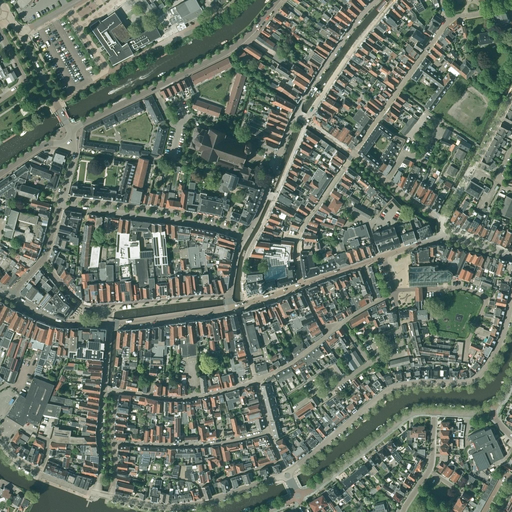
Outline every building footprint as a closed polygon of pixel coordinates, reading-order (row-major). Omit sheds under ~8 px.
[(17,0),(22,8),(30,0),(17,0)] [(204,14),(196,0),(182,0),(183,2),(176,6),(185,24),(204,14)] [(346,0),(348,2),(351,5),(359,12),(363,8),(354,0),(349,0),(346,0)] [(410,16),(411,17),(413,16),(412,15),(413,14),(409,10),(398,0),(397,0),(394,4),(402,12),(403,13),(405,10),(411,16),(410,16)] [(413,7),(405,0),(398,0),(409,10),(413,7)] [(411,0),(413,4),(414,5),(415,6),(419,13),(419,11),(424,9),(425,10),(422,4),(420,5),(418,2),(420,1),(419,0),(411,0)] [(398,16),(400,18),(402,18),(404,16),(403,14),(404,14),(403,13),(402,12),(394,4),(390,9),(398,16)] [(355,17),(359,12),(351,5),(347,11),(353,16),(355,17)] [(179,32),(187,28),(175,6),(167,11),(170,16),(173,15),(174,17),(169,20),(172,25),(177,22),(178,25),(176,27),(179,32)] [(293,17),(295,15),(291,12),(283,6),(276,15),(283,19),(285,16),(287,18),(290,14),(293,17)] [(334,8),(338,12),(349,20),(351,22),(355,17),(353,16),(347,11),(342,7),(340,10),(339,10),(339,9),(335,6),(334,8)] [(338,12),(334,8),(333,11),(337,14),(334,17),(348,26),(351,22),(349,20),(338,12)] [(383,18),(393,26),(396,29),(400,24),(399,24),(402,21),(400,18),(398,16),(390,9),(383,18)] [(510,23),(511,21),(511,17),(509,18),(506,10),(494,14),(499,26),(510,22),(510,23)] [(90,26),(110,54),(110,55),(111,55),(112,54),(112,55),(109,57),(113,65),(134,54),(132,52),(133,51),(134,51),(138,49),(139,48),(141,47),(141,48),(146,45),(146,44),(148,44),(152,42),(153,41),(155,40),(160,38),(160,37),(161,36),(155,26),(155,27),(130,40),(128,37),(129,37),(120,24),(122,22),(115,12),(114,12),(115,13),(101,22),(99,20),(90,26)] [(307,24),(310,20),(305,16),(302,13),(299,18),(300,19),(302,20),(307,24)] [(288,22),(283,19),(276,15),(272,19),(280,24),(283,21),(286,23),(285,25),(289,27),(291,24),(288,22)] [(342,29),(344,31),(348,26),(334,17),(333,16),(330,20),(342,29)] [(383,18),(380,22),(376,26),(383,33),(383,34),(388,38),(390,35),(385,30),(387,28),(390,30),(392,27),(393,28),(393,29),(397,33),(399,31),(396,29),(393,26),(383,18)] [(342,29),(330,20),(328,22),(325,26),(318,21),(316,24),(318,25),(323,28),(324,29),(339,38),(344,31),(342,29)] [(450,33),(455,36),(456,37),(457,36),(454,32),(461,26),(456,20),(448,27),(452,31),(450,33)] [(278,27),(270,21),(266,26),(280,35),(281,34),(276,30),(278,27)] [(433,33),(427,29),(425,28),(425,27),(422,24),(420,22),(418,24),(421,26),(424,29),(421,33),(430,38),(433,33)] [(427,29),(433,33),(438,26),(432,22),(427,29)] [(339,38),(324,29),(323,28),(318,25),(317,26),(321,29),(319,32),(336,43),(339,38)] [(261,32),(269,37),(271,34),(274,36),(274,37),(278,40),(280,37),(265,27),(261,32)] [(447,27),(441,36),(448,42),(449,43),(451,40),(455,43),(456,41),(455,36),(450,33),(452,31),(447,27)] [(388,38),(383,34),(375,28),(371,33),(382,41),(384,38),(386,40),(388,38)] [(417,39),(418,40),(425,45),(430,38),(421,33),(416,29),(412,36),(413,37),(417,39)] [(479,44),(492,42),(491,34),(489,35),(488,32),(479,34),(479,38),(478,38),(479,44)] [(281,48),(276,45),(267,39),(260,33),(256,38),(258,40),(276,52),(276,53),(273,58),(278,62),(281,64),(283,61),(283,62),(285,59),(281,56),(277,54),(281,48)] [(382,49),(384,51),(387,47),(385,46),(385,45),(383,44),(381,47),(376,43),(378,40),(376,39),(370,34),(366,38),(382,49)] [(451,49),(446,44),(448,42),(441,36),(438,39),(449,49),(449,50),(451,49)] [(503,44),(498,37),(493,41),(499,48),(503,44)] [(323,45),(331,50),(335,44),(327,39),(324,42),(323,41),(323,40),(318,38),(316,40),(319,42),(323,45)] [(366,38),(363,42),(372,50),(377,53),(379,49),(380,50),(380,51),(383,53),(384,51),(382,49),(366,38)] [(449,49),(438,39),(435,44),(443,50),(445,48),(449,51),(450,50),(449,50),(449,49)] [(413,48),(420,53),(425,45),(418,40),(413,48)] [(331,50),(323,45),(319,42),(316,47),(328,55),(331,50)] [(370,52),(372,50),(363,42),(359,48),(374,59),(376,57),(370,52)] [(407,46),(404,50),(406,53),(415,59),(420,53),(413,48),(406,43),(405,45),(407,46)] [(431,49),(439,56),(443,59),(450,65),(452,62),(448,59),(447,59),(444,57),(445,56),(442,54),(444,51),(443,50),(435,44),(431,49)] [(262,53),(249,45),(243,49),(258,59),(262,53)] [(286,48),(283,46),(281,48),(277,54),(281,56),(284,51),(286,48)] [(325,59),(328,55),(316,47),(314,51),(316,52),(325,59)] [(389,58),(388,59),(389,59),(390,60),(392,58),(395,54),(395,53),(387,47),(384,51),(391,56),(389,58)] [(321,64),(325,59),(316,52),(314,51),(310,48),(306,54),(307,54),(321,64)] [(354,53),(367,63),(370,58),(358,49),(354,53)] [(408,70),(415,59),(406,53),(404,50),(402,49),(401,51),(405,54),(404,55),(403,54),(401,54),(399,57),(399,58),(402,60),(401,62),(400,64),(406,68),(408,70)] [(439,56),(431,49),(427,54),(435,60),(438,57),(439,56)] [(367,63),(354,53),(353,55),(351,59),(359,64),(360,62),(366,66),(366,65),(367,63)] [(303,60),(307,63),(318,70),(321,64),(307,54),(303,60)] [(421,73),(427,65),(430,61),(425,57),(411,77),(416,81),(421,73)] [(228,58),(222,61),(226,69),(232,66),(228,58)] [(294,60),(299,63),(315,73),(318,70),(307,63),(303,60),(301,59),(300,61),(295,58),(294,60)] [(475,69),(466,59),(460,66),(454,61),(450,65),(467,79),(475,69)] [(350,60),(346,65),(355,72),(356,71),(357,72),(358,69),(363,73),(366,74),(367,72),(350,60)] [(405,74),(408,70),(406,68),(400,64),(395,60),(393,62),(397,64),(395,67),(405,74)] [(226,69),(222,61),(216,64),(220,72),(226,69)] [(266,66),(260,62),(257,66),(263,70),(266,66)] [(299,63),(298,65),(304,68),(305,68),(303,71),(313,77),(315,73),(299,63)] [(220,72),(216,64),(209,67),(213,75),(220,72)] [(291,72),(279,64),(276,68),(274,67),(274,66),(272,65),(270,67),(287,77),(305,89),(309,84),(295,75),(294,76),(294,77),(295,77),(293,80),(287,77),(291,72)] [(313,77),(303,71),(294,64),(290,70),(309,82),(313,77)] [(377,68),(378,69),(381,71),(387,75),(388,74),(389,75),(388,76),(390,77),(393,74),(382,66),(379,64),(377,68)] [(391,72),(394,74),(401,79),(405,74),(395,67),(391,64),(390,65),(391,66),(390,66),(394,69),(391,72)] [(5,75),(0,65),(0,79),(4,77),(5,79),(9,77),(11,81),(17,78),(13,71),(7,74),(5,75)] [(355,72),(346,65),(343,70),(357,80),(361,83),(363,81),(357,77),(357,78),(353,75),(355,72)] [(434,70),(427,65),(421,73),(439,86),(424,107),(430,111),(455,78),(448,73),(442,81),(434,75),(437,72),(434,70)] [(369,71),(373,74),(377,77),(380,72),(381,71),(378,69),(378,70),(372,66),(369,71)] [(213,75),(209,67),(203,70),(207,79),(213,75)] [(207,79),(203,70),(197,73),(201,82),(207,79)] [(343,70),(339,75),(348,81),(356,87),(358,85),(357,84),(355,82),(357,80),(343,70)] [(201,82),(197,73),(191,77),(195,85),(201,82)] [(235,79),(244,82),(246,75),(237,73),(235,79)] [(394,74),(391,78),(398,83),(401,79),(394,74)] [(339,75),(336,80),(345,86),(351,91),(352,89),(347,86),(346,85),(348,81),(339,75)] [(391,78),(387,76),(383,81),(394,89),(398,83),(391,78)] [(182,81),(185,88),(188,87),(190,89),(192,88),(187,78),(182,81)] [(233,86),(242,89),(244,82),(235,79),(233,86)] [(345,86),(336,80),(333,85),(343,91),(348,95),(349,93),(343,89),(345,86)] [(182,81),(176,83),(181,94),(183,93),(182,90),(185,88),(182,81)] [(287,83),(286,85),(301,95),(305,89),(295,83),(293,81),(290,85),(287,83)] [(387,95),(389,97),(393,91),(386,86),(379,81),(377,83),(385,88),(382,91),(387,95)] [(285,84),(281,82),(280,82),(278,86),(272,83),(270,86),(276,89),(281,92),(282,91),(298,101),(301,95),(286,85),(285,84)] [(176,83),(171,86),(175,93),(178,92),(179,95),(181,94),(176,83)] [(333,85),(330,89),(339,95),(344,99),(345,97),(341,94),(343,91),(333,85)] [(171,86),(166,89),(171,99),(173,98),(172,95),(175,93),(171,86)] [(231,93),(240,95),(242,89),(233,86),(231,93)] [(171,99),(166,89),(161,91),(164,99),(168,97),(169,100),(171,99)] [(330,89),(326,95),(341,105),(343,103),(337,99),(339,95),(330,89)] [(373,100),(382,107),(389,97),(387,95),(382,91),(381,91),(377,95),(376,96),(376,95),(375,96),(372,99),(373,100)] [(229,99),(238,102),(240,95),(231,93),(229,99)] [(400,93),(397,98),(408,106),(409,104),(405,101),(407,97),(400,93)] [(279,105),(278,105),(282,107),(293,112),(295,106),(275,94),(273,97),(272,96),(271,99),(266,96),(265,98),(265,99),(266,99),(269,100),(279,105)] [(146,106),(155,102),(152,95),(143,100),(146,106)] [(341,105),(326,95),(322,101),(338,112),(341,108),(345,110),(346,109),(349,110),(352,105),(345,100),(343,103),(341,105)] [(364,97),(363,98),(367,102),(379,112),(382,107),(373,100),(372,99),(371,97),(368,100),(367,100),(368,99),(364,97)] [(408,106),(397,98),(393,102),(400,107),(402,104),(406,108),(408,106)] [(192,107),(199,110),(201,101),(195,99),(192,107)] [(227,106),(236,109),(238,102),(229,99),(227,106)] [(139,101),(133,104),(137,113),(143,110),(139,101)] [(205,112),(208,104),(201,101),(199,110),(205,112)] [(146,106),(149,112),(158,108),(155,102),(146,106)] [(360,102),(359,103),(361,105),(364,107),(367,109),(376,116),(379,112),(367,102),(365,105),(363,103),(360,102)] [(393,102),(389,108),(399,115),(403,110),(400,107),(393,102)] [(332,117),(338,122),(339,121),(340,122),(342,120),(335,116),(333,115),(335,112),(321,103),(317,108),(329,116),(332,117)] [(133,104),(127,107),(131,116),(137,113),(133,104)] [(215,106),(208,104),(205,112),(212,114),(215,106)] [(30,110),(27,105),(19,110),(24,116),(30,110)] [(215,106),(212,114),(218,117),(221,108),(215,106)] [(234,115),(236,109),(227,106),(225,113),(234,115)] [(131,116),(127,107),(120,110),(125,119),(131,116)] [(279,113),(290,118),(293,112),(282,107),(279,113)] [(158,108),(149,112),(152,119),(161,114),(158,108)] [(314,114),(315,115),(325,122),(329,116),(317,108),(314,114)] [(359,110),(360,111),(373,120),(376,116),(367,109),(365,112),(362,110),(362,109),(361,109),(360,108),(359,110)] [(392,114),(396,118),(399,115),(389,108),(386,113),(388,114),(390,116),(392,114)] [(271,109),(269,113),(277,117),(277,116),(288,120),(290,118),(279,113),(271,109)] [(120,110),(114,113),(118,122),(125,119),(120,110)] [(359,110),(352,119),(357,122),(360,124),(366,129),(373,120),(360,111),(359,110)] [(118,122),(114,113),(108,116),(112,125),(118,122)] [(264,114),(264,116),(267,118),(267,117),(286,125),(288,120),(277,116),(277,117),(269,113),(268,116),(264,114)] [(392,114),(390,116),(388,114),(386,113),(382,117),(392,124),(396,118),(392,114)] [(164,121),(161,114),(152,119),(155,125),(160,122),(163,121),(164,121)] [(511,117),(506,114),(503,119),(511,123),(511,121),(511,117)] [(322,128),(327,132),(331,126),(325,122),(315,115),(313,118),(314,121),(322,127),(322,128)] [(112,125),(108,116),(102,120),(104,124),(106,128),(112,125)] [(329,116),(325,122),(331,126),(333,123),(336,125),(336,124),(338,122),(332,117),(329,116)] [(266,124),(284,131),(286,125),(268,118),(267,122),(266,124)] [(104,124),(102,120),(91,124),(94,129),(104,124)] [(360,124),(357,122),(356,124),(358,125),(357,126),(358,127),(357,130),(363,134),(366,129),(360,124)] [(335,129),(332,135),(336,138),(344,128),(341,126),(340,127),(337,125),(336,124),(336,125),(333,123),(331,126),(335,129)] [(378,161),(368,153),(366,152),(368,149),(380,132),(390,140),(394,135),(378,123),(362,145),(358,152),(377,169),(382,172),(387,165),(384,163),(382,162),(383,160),(380,158),(378,161)] [(502,123),(499,128),(510,134),(511,132),(508,130),(509,127),(502,123)] [(94,129),(91,124),(83,128),(83,132),(87,133),(88,132),(94,129)] [(244,131),(256,136),(279,145),(281,138),(263,131),(251,126),(247,124),(244,131)] [(282,137),(284,131),(266,124),(265,127),(264,130),(282,137)] [(159,126),(157,133),(167,135),(168,128),(159,126)] [(331,126),(327,132),(332,135),(335,129),(331,126)] [(250,142),(249,142),(246,143),(246,144),(243,143),(243,141),(238,140),(237,141),(232,139),(233,138),(227,136),(227,137),(225,136),(226,133),(210,128),(209,131),(205,130),(202,129),(202,128),(196,127),(194,132),(195,133),(191,142),(189,147),(195,149),(198,150),(202,151),(201,155),(217,160),(215,164),(225,168),(233,170),(234,170),(239,172),(238,175),(250,179),(252,175),(253,175),(255,170),(253,170),(254,168),(248,166),(248,168),(242,166),(249,148),(251,147),(252,144),(250,142)] [(349,133),(350,131),(344,127),(344,128),(336,138),(343,142),(349,133)] [(510,134),(499,128),(496,133),(504,137),(505,134),(509,136),(510,134)] [(307,130),(304,136),(316,144),(320,138),(307,130)] [(354,134),(356,135),(360,138),(363,134),(357,130),(354,134)] [(167,135),(157,133),(155,139),(165,142),(167,135)] [(348,146),(352,140),(354,137),(349,133),(343,142),(348,146)] [(504,137),(496,133),(494,138),(504,144),(506,142),(502,140),(504,137)] [(352,140),(348,146),(352,148),(353,148),(360,138),(356,135),(353,140),(352,140)] [(405,140),(404,139),(395,135),(393,142),(396,145),(401,148),(403,144),(405,141),(405,140)] [(458,145),(460,146),(467,151),(470,145),(465,142),(466,141),(463,139),(464,139),(458,135),(456,138),(459,140),(460,139),(461,140),(458,145)] [(279,145),(256,136),(255,139),(259,141),(259,146),(260,146),(265,148),(266,147),(276,151),(279,145)] [(304,136),(300,144),(311,150),(313,146),(319,149),(321,147),(320,147),(316,144),(304,136)] [(452,142),(441,138),(440,142),(450,146),(452,142)] [(504,144),(494,138),(491,143),(498,147),(500,144),(503,146),(504,144)] [(165,142),(155,139),(153,146),(163,149),(165,142)] [(324,141),(320,147),(321,147),(325,150),(326,148),(329,145),(324,141)] [(396,145),(393,142),(391,141),(388,146),(396,152),(397,151),(394,148),(396,145)] [(498,147),(491,143),(488,148),(499,154),(500,152),(497,150),(498,147)] [(126,154),(128,145),(121,144),(119,153),(126,154)] [(300,144),(298,149),(300,150),(309,155),(316,159),(318,161),(321,156),(318,154),(317,153),(311,150),(300,144)] [(133,155),(134,146),(128,145),(126,154),(133,155)] [(141,147),(134,146),(133,155),(140,156),(141,147)] [(163,149),(153,146),(152,153),(161,155),(162,153),(163,149)] [(499,154),(488,148),(485,153),(493,157),(495,154),(498,156),(499,154)] [(300,150),(298,149),(296,154),(304,159),(305,157),(310,159),(310,160),(314,163),(316,159),(309,155),(300,150)] [(49,156),(48,159),(63,165),(67,154),(55,150),(53,157),(49,156)] [(462,160),(466,153),(459,150),(457,153),(458,154),(456,157),(462,160)] [(337,151),(332,158),(342,164),(346,158),(337,151)] [(493,157),(485,153),(483,158),(494,164),(495,162),(492,160),(493,157)] [(295,155),(294,159),(304,164),(305,163),(308,165),(310,163),(295,155)] [(30,160),(40,165),(42,160),(35,157),(30,160)] [(329,161),(332,162),(339,168),(342,164),(332,158),(332,157),(329,161)] [(149,160),(139,158),(129,202),(147,205),(150,193),(151,189),(145,187),(144,189),(142,189),(148,164),(149,160)] [(494,164),(483,158),(480,163),(483,165),(481,168),(485,170),(486,169),(488,170),(488,169),(491,171),(492,168),(494,169),(496,165),(494,164)] [(45,167),(44,168),(61,174),(63,165),(48,159),(47,159),(46,162),(45,167)] [(294,159),(291,165),(299,169),(301,166),(304,168),(309,171),(310,168),(306,166),(304,164),(294,159)] [(388,163),(387,165),(382,172),(386,176),(391,169),(394,162),(391,160),(389,162),(391,163),(390,165),(388,163)] [(21,202),(22,201),(22,200),(20,199),(21,195),(19,194),(18,198),(15,197),(16,192),(15,192),(16,190),(17,186),(20,186),(22,185),(23,182),(25,182),(28,172),(49,179),(46,187),(50,188),(51,187),(56,189),(61,174),(44,168),(31,163),(31,164),(29,161),(25,164),(14,172),(10,175),(0,181),(0,196),(0,197),(1,194),(3,193),(6,198),(5,200),(11,201),(12,199),(21,202)] [(324,162),(323,163),(328,166),(328,167),(334,171),(336,173),(339,168),(332,162),(329,166),(327,165),(327,164),(324,162)] [(135,166),(126,163),(125,169),(133,172),(135,166)] [(326,169),(324,172),(325,172),(332,177),(333,177),(336,173),(334,171),(328,167),(328,166),(323,163),(321,166),(326,169)] [(436,175),(433,179),(435,179),(436,180),(438,176),(439,176),(444,166),(440,163),(435,174),(436,175)] [(299,169),(291,165),(289,171),(302,179),(304,181),(306,182),(308,183),(312,177),(299,169)] [(408,193),(420,168),(413,165),(407,178),(402,188),(408,193)] [(427,169),(424,168),(421,166),(420,168),(408,193),(414,196),(422,182),(426,173),(427,169)] [(453,176),(457,169),(451,166),(449,169),(450,170),(448,174),(453,176)] [(353,178),(367,188),(370,184),(358,175),(348,167),(345,172),(353,178)] [(314,195),(318,198),(332,177),(325,172),(324,172),(318,168),(311,179),(313,180),(310,184),(313,186),(313,187),(310,192),(309,192),(311,193),(314,195)] [(427,169),(426,173),(422,182),(414,196),(420,200),(425,191),(428,185),(431,187),(435,179),(433,179),(431,177),(427,184),(424,183),(428,174),(430,169),(427,168),(427,169)] [(133,172),(125,169),(123,176),(131,178),(133,172)] [(397,185),(401,176),(404,170),(403,169),(401,172),(398,170),(391,180),(397,185)] [(218,189),(227,192),(228,192),(229,188),(232,189),(233,190),(233,189),(235,188),(236,188),(235,187),(236,184),(247,188),(243,200),(246,201),(242,212),(241,212),(240,214),(241,214),(239,221),(247,224),(249,223),(255,213),(259,201),(265,185),(249,180),(249,179),(226,172),(223,174),(218,189)] [(288,172),(286,177),(295,183),(297,180),(297,181),(300,183),(302,180),(299,178),(288,172)] [(345,172),(341,177),(352,184),(354,185),(354,186),(356,187),(357,186),(355,184),(355,183),(352,181),(351,182),(351,181),(353,178),(345,172)] [(131,178),(123,176),(121,182),(130,184),(131,178)] [(397,185),(402,188),(407,178),(401,176),(397,185)] [(286,177),(284,183),(286,184),(298,192),(299,190),(295,188),(298,184),(295,183),(286,177)] [(352,184),(341,177),(338,182),(349,189),(350,189),(351,190),(352,189),(351,188),(350,187),(352,184)] [(490,189),(484,185),(483,188),(470,180),(464,191),(478,199),(482,192),(487,194),(490,189)] [(179,184),(178,190),(182,190),(182,194),(181,199),(180,206),(180,209),(186,209),(186,207),(188,191),(184,190),(185,181),(184,181),(183,181),(182,184),(179,184)] [(448,191),(452,184),(446,181),(443,188),(448,191)] [(194,191),(195,183),(189,182),(188,191),(186,207),(186,209),(197,211),(198,203),(200,194),(196,193),(194,191)] [(313,187),(306,182),(302,186),(309,191),(310,192),(313,187)] [(293,193),(299,196),(300,197),(303,193),(299,190),(298,192),(286,184),(284,183),(283,186),(293,193)] [(355,203),(357,204),(358,202),(350,196),(352,193),(352,192),(350,191),(337,183),(334,189),(347,197),(346,197),(355,203)] [(115,200),(116,194),(116,191),(111,191),(111,192),(109,191),(109,192),(109,193),(97,191),(98,184),(92,184),(91,191),(79,189),(79,188),(78,187),(77,187),(77,186),(72,185),(71,195),(104,199),(115,200)] [(370,184),(367,188),(362,194),(364,195),(366,192),(369,194),(374,187),(370,184)] [(19,194),(21,195),(37,199),(39,190),(22,185),(20,186),(17,186),(16,190),(18,191),(19,194)] [(160,206),(166,207),(168,196),(169,185),(167,185),(166,188),(163,187),(160,206)] [(425,191),(420,200),(425,204),(430,195),(432,192),(433,190),(430,189),(431,187),(428,185),(425,191)] [(290,198),(296,201),(297,200),(296,200),(299,196),(293,193),(283,186),(280,191),(290,198)] [(373,201),(375,199),(378,196),(377,196),(380,192),(374,187),(369,194),(372,197),(374,199),(373,201)] [(121,201),(124,190),(119,189),(118,194),(116,194),(115,200),(121,201)] [(334,197),(342,203),(344,201),(339,198),(341,195),(333,189),(330,194),(334,197)] [(127,190),(124,190),(121,201),(129,202),(131,191),(127,190)] [(296,201),(290,198),(280,191),(277,198),(289,206),(291,203),(294,204),(292,207),(296,210),(298,208),(298,207),(294,205),(296,201)] [(385,197),(380,192),(377,196),(378,196),(375,199),(373,201),(372,203),(375,205),(377,202),(376,202),(377,201),(377,200),(380,202),(385,197)] [(437,197),(438,196),(438,195),(435,194),(432,192),(430,195),(425,204),(431,208),(437,197)] [(150,193),(147,205),(152,205),(154,197),(155,197),(156,194),(150,193)] [(168,196),(166,207),(172,208),(175,194),(172,193),(172,196),(168,196)] [(230,201),(223,200),(205,196),(206,195),(205,195),(204,193),(202,193),(201,194),(200,194),(199,202),(201,203),(201,204),(198,203),(197,211),(209,213),(223,216),(224,209),(228,210),(230,201)] [(314,195),(311,193),(308,197),(309,198),(311,199),(316,203),(319,199),(318,198),(314,195)] [(161,195),(156,194),(155,197),(154,197),(152,205),(159,206),(161,195)] [(437,197),(431,208),(437,212),(444,199),(438,196),(437,197)] [(511,215),(511,198),(506,196),(499,213),(511,218),(511,215)] [(339,208),(342,203),(334,197),(331,202),(339,208)] [(389,200),(385,197),(380,202),(383,205),(384,204),(385,205),(389,200)] [(313,207),(316,203),(311,199),(309,198),(304,204),(305,204),(305,205),(306,205),(308,203),(311,205),(313,207)] [(400,205),(394,198),(391,200),(398,207),(403,210),(404,208),(400,205)] [(33,207),(36,207),(38,207),(40,207),(50,210),(51,204),(32,199),(30,204),(26,203),(25,205),(33,207)] [(294,205),(298,207),(298,208),(296,210),(306,216),(309,211),(301,205),(301,204),(302,202),(301,201),(300,201),(297,200),(296,201),(294,205)] [(450,221),(455,224),(456,222),(462,213),(466,207),(469,202),(465,200),(462,206),(463,206),(459,212),(456,210),(450,221)] [(297,231),(298,229),(300,224),(301,223),(294,220),(292,219),(291,220),(289,218),(289,220),(287,219),(289,216),(291,210),(277,202),(276,202),(275,202),(273,208),(270,214),(282,218),(283,219),(285,220),(285,222),(287,221),(291,223),(289,227),(290,229),(297,232),(297,231)] [(303,203),(302,202),(301,204),(301,205),(309,211),(313,207),(311,205),(308,203),(306,205),(305,205),(305,204),(304,204),(303,203)] [(328,207),(335,212),(339,208),(331,202),(328,207)] [(330,214),(332,213),(334,215),(335,212),(328,207),(323,203),(319,209),(322,211),(328,213),(330,214)] [(40,209),(40,207),(38,207),(36,207),(36,209),(34,209),(33,214),(38,215),(48,218),(50,211),(40,209)] [(12,237),(12,236),(12,237),(25,240),(25,241),(41,248),(43,242),(47,226),(48,218),(38,215),(26,212),(25,213),(22,212),(12,209),(10,215),(8,222),(8,223),(6,223),(4,229),(6,230),(5,234),(12,237)] [(330,214),(328,213),(322,211),(318,209),(315,213),(324,217),(325,217),(326,215),(328,216),(327,216),(331,218),(332,215),(330,214)] [(461,228),(467,230),(468,228),(478,213),(473,209),(472,211),(471,212),(461,228)] [(78,228),(77,228),(79,219),(81,219),(82,213),(64,210),(61,224),(60,224),(59,231),(67,233),(67,235),(76,237),(77,235),(76,235),(78,228)] [(294,220),(301,223),(302,220),(304,218),(295,212),(291,210),(289,216),(292,217),(294,216),(296,217),(294,220)] [(239,221),(241,214),(240,214),(232,211),(230,218),(239,221)] [(455,224),(461,228),(471,212),(469,211),(468,211),(468,212),(466,215),(462,213),(456,222),(455,224)] [(321,222),(324,217),(315,213),(311,219),(321,222)] [(482,216),(478,213),(468,228),(467,230),(472,233),(482,216)] [(95,223),(96,216),(96,215),(89,214),(88,222),(95,223)] [(270,214),(268,221),(270,221),(281,225),(283,219),(282,218),(270,214)] [(480,236),(487,221),(485,221),(487,216),(484,214),(481,219),(473,233),(480,236)] [(99,216),(96,216),(95,223),(95,227),(96,227),(96,231),(102,232),(102,230),(103,216),(99,216)] [(118,218),(105,217),(103,232),(109,233),(110,230),(112,230),(113,226),(118,226),(118,218)] [(417,229),(418,233),(421,239),(426,237),(426,238),(429,236),(428,236),(433,234),(429,224),(422,227),(419,220),(418,221),(416,218),(413,219),(414,222),(417,229)] [(489,231),(486,238),(490,241),(496,229),(498,224),(500,221),(498,221),(494,219),(494,218),(492,222),(491,225),(490,228),(490,230),(489,229),(489,230),(489,231)] [(120,219),(119,219),(117,232),(115,259),(114,262),(114,264),(115,264),(115,265),(120,265),(120,272),(122,300),(134,300),(130,264),(129,259),(135,259),(140,259),(140,258),(140,251),(139,240),(136,240),(129,240),(131,220),(120,219)] [(311,219),(307,224),(316,227),(318,224),(320,225),(334,229),(335,226),(321,222),(311,219)] [(129,240),(136,240),(137,230),(138,221),(131,220),(129,240)] [(490,228),(491,225),(488,224),(489,220),(487,220),(487,221),(480,236),(486,238),(489,231),(489,230),(489,229),(490,230),(490,228)] [(138,221),(137,230),(147,231),(147,232),(143,233),(143,238),(152,237),(151,223),(138,221)] [(270,221),(268,221),(267,223),(265,226),(274,229),(275,226),(281,228),(282,229),(282,231),(286,233),(287,231),(288,227),(281,225),(270,221)] [(411,222),(398,227),(397,223),(396,224),(395,227),(397,232),(400,231),(405,245),(417,241),(411,222)] [(166,239),(165,224),(152,223),(154,256),(157,297),(170,296),(170,293),(168,264),(170,263),(171,263),(170,255),(167,255),(166,239)] [(180,252),(179,248),(178,241),(178,225),(171,224),(172,239),(173,252),(180,252)] [(316,227),(307,224),(304,230),(315,233),(318,228),(316,227)] [(365,224),(346,230),(352,248),(358,246),(363,259),(376,255),(365,224)] [(496,229),(490,241),(496,243),(497,241),(502,230),(499,229),(500,225),(498,224),(496,229)] [(191,227),(185,226),(178,225),(178,241),(179,248),(188,247),(187,242),(190,242),(190,241),(189,240),(189,238),(191,227)] [(400,245),(394,226),(388,228),(389,229),(380,232),(379,231),(372,233),(379,253),(386,251),(385,250),(400,245)] [(189,258),(190,264),(193,293),(203,293),(205,293),(202,274),(201,267),(205,267),(205,265),(201,266),(201,262),(200,262),(200,261),(206,261),(207,261),(207,258),(206,258),(206,256),(205,256),(204,249),(201,248),(201,251),(199,251),(199,246),(195,246),(198,229),(191,227),(189,238),(189,240),(190,241),(190,242),(187,242),(188,247),(189,258)] [(261,233),(272,236),(277,237),(279,231),(275,230),(265,227),(261,233)] [(201,248),(202,241),(205,230),(198,229),(195,246),(199,246),(199,251),(201,251),(201,248)] [(503,236),(505,230),(503,229),(502,229),(502,230),(497,241),(496,243),(501,245),(505,237),(503,236)] [(215,232),(205,230),(202,241),(210,243),(212,244),(212,241),(213,239),(214,238),(215,232)] [(356,261),(352,248),(346,230),(345,231),(342,241),(343,245),(345,250),(346,252),(350,264),(356,261)] [(511,237),(511,232),(508,231),(505,237),(501,245),(508,248),(511,237)] [(218,233),(215,232),(214,238),(235,244),(237,239),(218,233)] [(60,250),(60,252),(68,254),(69,250),(64,248),(64,247),(65,247),(66,240),(74,242),(74,243),(78,245),(79,238),(76,237),(67,235),(67,236),(58,233),(55,244),(59,245),(58,249),(60,250)] [(271,240),(272,236),(261,233),(258,239),(259,239),(259,240),(268,241),(271,242),(281,243),(281,239),(274,238),(274,240),(271,240)] [(315,235),(303,233),(301,240),(310,240),(310,241),(317,242),(318,235),(315,235)] [(217,245),(234,249),(235,244),(214,238),(213,239),(212,241),(214,241),(216,241),(217,241),(218,241),(217,245)] [(247,272),(246,281),(247,294),(259,291),(259,292),(263,291),(263,293),(265,293),(265,291),(268,290),(268,289),(276,288),(276,287),(278,286),(278,287),(297,282),(297,281),(295,273),(294,265),(290,266),(289,261),(294,261),(293,252),(294,242),(281,240),(281,243),(257,240),(249,255),(250,255),(263,257),(268,258),(269,270),(264,270),(247,272)] [(41,248),(25,241),(23,246),(23,248),(33,251),(39,254),(41,248)] [(232,260),(234,249),(215,245),(214,247),(210,246),(210,245),(210,243),(202,241),(201,248),(204,249),(205,256),(206,256),(206,254),(213,255),(213,257),(216,257),(216,258),(232,260)] [(0,245),(0,252),(1,253),(4,254),(4,255),(5,255),(5,256),(12,260),(13,260),(26,270),(30,267),(35,260),(23,256),(19,253),(18,253),(0,245)] [(20,246),(19,248),(21,249),(19,253),(23,256),(35,260),(38,255),(33,253),(33,251),(23,248),(23,247),(22,247),(22,246),(20,245),(20,246)] [(91,302),(101,302),(98,269),(98,263),(100,246),(92,245),(90,266),(90,267),(88,267),(88,269),(91,302)] [(434,257),(435,256),(437,250),(438,245),(429,246),(431,257),(431,261),(431,265),(433,265),(433,263),(434,258),(434,257)] [(437,250),(435,256),(434,257),(438,258),(439,258),(440,255),(440,254),(443,255),(446,246),(438,245),(437,250)] [(352,248),(356,261),(363,259),(358,246),(352,248)] [(439,258),(441,259),(442,259),(446,262),(448,258),(452,248),(446,246),(443,255),(440,254),(440,255),(439,258)] [(60,252),(60,250),(58,249),(53,247),(52,249),(49,260),(53,266),(54,263),(55,263),(57,257),(60,252)] [(184,294),(193,293),(190,264),(186,264),(186,258),(189,258),(188,247),(179,248),(180,252),(180,259),(182,270),(184,294)] [(424,250),(424,248),(417,250),(419,264),(420,264),(421,266),(426,266),(425,262),(424,250)] [(445,268),(448,270),(457,249),(452,248),(448,258),(449,259),(445,268)] [(457,265),(463,250),(457,249),(448,270),(454,272),(457,265)] [(153,250),(146,251),(140,251),(140,258),(147,258),(153,257),(153,250)] [(319,269),(318,269),(317,266),(314,267),(312,254),(312,251),(306,252),(300,252),(300,257),(303,279),(319,274),(337,268),(335,259),(334,258),(329,259),(329,257),(334,255),(332,250),(325,252),(327,258),(328,261),(327,261),(328,264),(319,267),(319,269)] [(411,253),(413,267),(421,266),(420,264),(419,264),(417,250),(412,252),(411,253)] [(469,252),(463,250),(457,265),(454,272),(453,275),(458,278),(459,277),(469,252)] [(346,252),(334,256),(334,258),(335,259),(337,268),(350,264),(346,252)] [(475,267),(481,255),(469,252),(459,277),(469,281),(475,267)] [(215,264),(218,264),(231,266),(232,260),(216,258),(216,257),(213,257),(213,255),(206,254),(206,256),(206,258),(207,258),(207,261),(207,263),(208,263),(209,263),(209,258),(211,258),(211,259),(216,260),(215,264)] [(26,270),(13,260),(12,260),(5,256),(5,255),(4,255),(2,258),(1,258),(0,259),(0,266),(2,268),(6,272),(9,274),(11,275),(5,284),(10,287),(20,276),(26,270)] [(479,281),(481,276),(483,271),(484,269),(483,269),(483,267),(488,256),(481,255),(475,267),(476,267),(476,266),(480,267),(479,270),(478,270),(476,276),(473,284),(479,286),(481,281),(479,281)] [(493,258),(488,256),(483,267),(483,269),(484,269),(483,271),(487,273),(488,270),(489,270),(493,258)] [(147,258),(140,258),(140,259),(135,259),(139,299),(150,298),(147,259),(147,258)] [(150,298),(156,297),(155,277),(153,258),(147,259),(150,298)] [(496,272),(500,259),(493,258),(489,270),(495,272),(496,272)] [(114,262),(115,259),(109,259),(109,260),(106,260),(106,265),(107,301),(114,301),(113,264),(114,264),(114,262)] [(139,299),(135,259),(129,259),(130,264),(131,275),(134,300),(139,299)] [(184,294),(182,270),(180,259),(178,259),(179,267),(174,267),(175,271),(175,274),(176,295),(184,294)] [(506,261),(500,259),(496,272),(495,272),(494,273),(493,275),(501,278),(502,275),(506,261)] [(65,266),(63,265),(65,260),(62,260),(61,264),(57,271),(59,276),(65,266)] [(201,267),(202,274),(205,293),(210,293),(208,273),(208,272),(207,267),(206,261),(200,261),(200,262),(201,262),(201,266),(205,265),(205,267),(201,267)] [(511,262),(506,261),(505,270),(504,270),(503,274),(507,275),(505,275),(504,281),(510,282),(510,280),(511,274),(511,272),(511,262)] [(106,262),(98,263),(98,269),(101,302),(107,301),(106,269),(106,262)] [(60,277),(64,281),(65,279),(70,273),(71,269),(68,268),(69,263),(66,263),(65,266),(64,269),(65,270),(64,270),(60,277)] [(171,274),(170,263),(168,264),(170,293),(170,296),(176,295),(175,274),(171,274)] [(64,281),(68,286),(75,277),(76,272),(74,272),(75,265),(72,264),(71,269),(70,273),(65,279),(64,281)] [(381,287),(379,282),(378,277),(377,272),(376,272),(375,270),(376,270),(375,268),(374,266),(373,265),(371,266),(368,267),(378,298),(384,296),(382,290),(382,287),(381,287)] [(421,266),(413,267),(410,267),(409,267),(408,266),(407,267),(408,267),(408,270),(408,271),(407,271),(407,272),(408,272),(408,280),(408,282),(408,283),(409,283),(409,285),(408,286),(409,287),(410,286),(415,286),(421,285),(438,285),(438,280),(441,280),(442,280),(447,280),(448,280),(448,279),(451,277),(451,278),(452,277),(451,276),(451,272),(448,270),(447,270),(438,270),(438,265),(433,265),(431,265),(430,265),(430,266),(426,266),(421,266)] [(75,293),(84,301),(82,273),(82,270),(83,266),(77,266),(76,272),(75,277),(77,274),(79,274),(76,288),(75,293)] [(82,273),(84,301),(91,302),(88,269),(82,270),(82,273)] [(361,283),(360,283),(361,286),(360,287),(361,291),(369,288),(362,269),(357,271),(361,283)] [(216,275),(217,279),(221,293),(226,291),(226,290),(228,289),(228,286),(229,275),(222,275),(222,271),(222,270),(217,270),(215,270),(216,275)] [(352,272),(346,274),(350,285),(354,283),(356,289),(358,288),(357,284),(360,283),(361,283),(357,271),(352,272)] [(9,274),(6,272),(5,273),(0,280),(5,284),(11,275),(9,274)] [(36,283),(41,277),(37,272),(30,280),(34,284),(35,283),(36,283)] [(212,281),(212,280),(211,272),(208,272),(208,273),(210,293),(216,293),(212,281)] [(50,278),(44,273),(41,277),(46,281),(49,278),(50,278)] [(77,274),(75,277),(68,286),(75,293),(76,288),(79,274),(77,274)] [(346,274),(338,277),(347,299),(349,299),(355,311),(361,307),(358,302),(355,296),(350,285),(346,274)] [(217,279),(216,275),(214,275),(215,279),(212,280),(216,293),(221,293),(217,279)] [(344,300),(344,299),(343,298),(341,292),(340,292),(339,290),(343,288),(338,277),(332,279),(337,291),(339,296),(340,299),(340,300),(340,301),(341,302),(344,301),(344,300)] [(38,304),(48,292),(52,288),(55,285),(49,278),(46,281),(40,287),(41,288),(40,289),(31,300),(38,304)] [(333,302),(334,304),(334,305),(337,304),(337,303),(336,300),(335,301),(334,298),(339,296),(337,291),(332,279),(325,282),(329,292),(332,299),(333,302)] [(30,280),(25,286),(27,287),(28,287),(31,288),(33,286),(33,285),(34,284),(30,280)] [(489,294),(491,288),(492,284),(490,284),(484,282),(482,281),(480,287),(487,289),(486,293),(489,294)] [(510,282),(504,281),(501,281),(499,289),(508,291),(510,282)] [(325,282),(319,284),(321,290),(322,289),(324,294),(329,292),(325,282)] [(322,289),(321,290),(319,284),(306,289),(308,294),(316,291),(318,297),(319,297),(320,297),(320,296),(324,294),(322,289)] [(48,292),(38,304),(43,307),(59,290),(55,285),(52,288),(55,292),(53,294),(52,296),(48,292)] [(425,299),(422,300),(422,289),(421,287),(421,285),(415,286),(415,290),(416,308),(416,309),(422,309),(426,309),(425,299)] [(27,287),(25,286),(21,291),(21,292),(25,295),(31,288),(28,287),(27,287)] [(31,288),(25,295),(31,300),(40,289),(39,290),(33,286),(31,288)] [(70,303),(59,290),(43,308),(52,313),(54,314),(65,319),(66,319),(66,318),(74,307),(70,303)] [(301,305),(305,314),(311,311),(308,305),(306,300),(302,290),(295,293),(301,305)] [(499,290),(497,300),(496,304),(495,304),(495,302),(489,301),(489,304),(495,306),(496,306),(501,307),(502,305),(505,306),(508,292),(499,290)] [(308,294),(311,301),(318,298),(317,297),(318,297),(316,291),(308,294)] [(305,314),(301,305),(295,293),(289,296),(295,310),(297,309),(299,309),(301,314),(298,315),(298,317),(299,318),(311,312),(311,311),(305,314)] [(374,300),(371,293),(363,296),(363,297),(364,298),(368,304),(374,300)] [(299,318),(298,317),(298,315),(295,310),(289,296),(277,301),(288,324),(289,324),(291,322),(291,321),(293,320),(294,324),(292,324),(295,331),(301,328),(300,328),(303,326),(304,327),(307,325),(307,326),(316,321),(313,316),(311,312),(299,318)] [(323,303),(320,297),(319,297),(318,297),(317,297),(318,298),(311,301),(312,304),(313,307),(321,304),(323,303)] [(368,304),(364,298),(361,300),(358,302),(361,307),(368,304)] [(277,301),(271,304),(280,327),(287,324),(277,301)] [(313,307),(316,312),(325,308),(325,307),(329,306),(330,305),(330,304),(330,303),(325,305),(324,306),(323,303),(321,304),(313,307)] [(383,312),(380,303),(376,305),(379,317),(384,315),(383,312)] [(4,304),(0,312),(0,328),(1,327),(0,326),(0,324),(1,325),(10,307),(4,304)] [(270,321),(273,328),(274,332),(275,332),(281,329),(280,327),(271,304),(265,306),(269,318),(270,318),(274,317),(275,319),(270,321)] [(375,316),(377,316),(378,318),(379,317),(376,305),(367,310),(373,320),(376,328),(378,333),(384,332),(382,326),(377,327),(377,326),(378,326),(380,324),(377,318),(376,318),(375,316)] [(265,306),(258,308),(267,332),(272,345),(279,342),(277,337),(274,332),(273,328),(270,321),(271,321),(270,318),(269,318),(265,306)] [(505,308),(501,307),(496,306),(495,310),(494,310),(493,315),(502,317),(505,308)] [(1,327),(0,328),(0,338),(2,335),(3,336),(8,326),(9,327),(17,311),(11,307),(1,327)] [(271,344),(268,337),(267,332),(258,308),(252,309),(256,324),(255,324),(255,326),(257,326),(262,346),(266,362),(267,367),(268,366),(270,372),(282,366),(278,359),(272,363),(272,361),(278,358),(276,354),(270,358),(269,358),(265,346),(271,344)] [(325,308),(316,312),(318,317),(325,313),(328,312),(325,308)] [(416,309),(416,308),(409,309),(409,316),(410,319),(422,318),(422,320),(433,319),(432,308),(427,309),(426,309),(422,309),(416,309)] [(252,309),(246,311),(243,312),(243,313),(241,314),(250,347),(251,352),(257,350),(256,348),(262,346),(257,326),(255,326),(255,324),(256,324),(252,309)] [(373,320),(367,310),(349,321),(352,327),(366,319),(368,323),(373,320)] [(0,347),(2,349),(0,351),(6,354),(8,349),(11,340),(15,330),(16,330),(23,314),(17,311),(9,327),(8,326),(3,336),(2,335),(0,338),(0,347)] [(327,316),(325,313),(318,317),(322,324),(330,323),(336,321),(333,315),(331,311),(329,312),(331,316),(328,318),(327,318),(326,317),(327,316)] [(398,328),(395,311),(393,312),(388,312),(390,322),(395,322),(395,324),(396,324),(397,328),(398,328)] [(344,317),(341,312),(335,315),(338,321),(344,317)] [(235,344),(243,342),(236,313),(230,314),(235,344)] [(502,317),(493,315),(485,313),(484,316),(489,317),(493,317),(493,316),(495,316),(493,324),(494,325),(500,327),(502,317)] [(23,333),(29,317),(23,314),(16,330),(23,333)] [(245,348),(237,350),(236,350),(235,344),(230,314),(222,316),(223,319),(228,349),(229,352),(229,358),(238,355),(239,356),(246,354),(245,348)] [(222,316),(217,318),(218,320),(221,338),(224,337),(224,341),(225,347),(224,349),(224,351),(226,352),(229,352),(228,349),(223,319),(222,316)] [(36,320),(29,317),(23,333),(10,368),(18,371),(29,337),(30,338),(36,320)] [(218,320),(217,318),(211,319),(216,349),(217,356),(220,355),(219,350),(222,350),(220,338),(221,338),(218,320)] [(216,349),(211,319),(205,320),(208,334),(208,337),(212,336),(212,337),(211,338),(211,340),(210,340),(211,350),(216,349)] [(203,335),(208,334),(205,320),(194,321),(196,346),(201,346),(200,341),(202,341),(203,339),(203,335)] [(40,357),(43,349),(50,326),(44,323),(37,321),(29,345),(38,348),(38,349),(41,350),(40,353),(38,352),(37,357),(40,358),(40,357)] [(194,321),(186,322),(187,340),(187,347),(188,356),(188,357),(197,355),(194,321)] [(309,332),(319,326),(316,321),(307,326),(299,330),(297,330),(298,332),(302,330),(302,331),(306,329),(308,333),(309,332)] [(177,323),(179,347),(182,347),(182,356),(188,356),(187,347),(187,340),(186,322),(177,323)] [(179,350),(179,347),(177,323),(169,324),(170,345),(177,345),(177,349),(177,353),(179,353),(179,350)] [(55,329),(55,327),(50,325),(50,326),(43,349),(40,357),(40,358),(38,363),(44,365),(44,364),(46,359),(49,350),(51,351),(52,346),(55,329)] [(477,330),(497,337),(500,328),(494,326),(493,325),(491,332),(483,329),(483,328),(478,326),(477,330)] [(321,331),(319,326),(309,332),(311,335),(307,338),(308,340),(310,338),(311,339),(315,336),(314,335),(321,331)] [(61,328),(55,327),(55,329),(52,346),(51,351),(49,350),(46,359),(44,364),(50,365),(50,364),(54,365),(56,359),(57,354),(58,350),(53,350),(54,345),(59,345),(61,328)] [(90,338),(91,328),(82,327),(82,330),(82,338),(83,338),(87,339),(87,340),(88,340),(88,338),(90,338)] [(152,348),(152,342),(152,327),(146,328),(145,344),(144,348),(145,348),(150,348),(149,351),(147,350),(147,352),(144,352),(144,356),(143,359),(144,359),(150,360),(150,357),(152,348)] [(343,344),(344,347),(349,344),(346,339),(345,339),(342,335),(345,332),(341,327),(336,331),(337,332),(335,334),(343,344)] [(66,328),(61,328),(59,345),(58,350),(57,354),(56,359),(59,360),(62,360),(62,357),(65,330),(66,328)] [(68,355),(69,349),(71,328),(66,328),(65,330),(62,357),(67,358),(68,355)] [(88,340),(87,340),(87,346),(79,345),(79,346),(77,346),(77,350),(69,349),(68,355),(68,357),(103,360),(106,329),(91,328),(90,338),(88,338),(88,340)] [(78,328),(71,328),(69,349),(77,350),(77,346),(77,343),(78,328)] [(145,344),(144,344),(145,328),(139,329),(137,349),(141,349),(141,355),(144,356),(144,352),(144,348),(145,344)] [(143,359),(144,356),(141,355),(141,349),(137,349),(139,329),(131,330),(129,357),(129,361),(129,362),(129,366),(130,366),(129,369),(135,369),(136,367),(137,367),(137,357),(141,357),(141,359),(140,365),(143,366),(144,359),(143,359)] [(123,348),(123,339),(124,330),(117,330),(116,348),(117,348),(116,355),(121,355),(121,352),(122,352),(122,348),(123,348)] [(123,370),(122,380),(120,387),(126,389),(127,381),(128,376),(129,371),(129,370),(128,370),(129,366),(125,366),(125,360),(129,361),(129,357),(131,330),(124,330),(123,348),(122,348),(122,352),(122,356),(121,370),(123,370)] [(492,346),(497,337),(477,330),(475,333),(485,337),(486,335),(488,336),(485,343),(492,346)] [(324,336),(321,331),(316,336),(317,336),(315,338),(316,341),(324,336)] [(347,351),(344,347),(343,344),(335,334),(334,333),(325,340),(331,348),(337,343),(340,347),(344,353),(347,351)] [(14,357),(18,344),(12,341),(7,355),(14,357)] [(332,352),(324,341),(318,346),(322,351),(325,356),(332,352)] [(243,342),(235,344),(236,350),(237,350),(245,348),(243,342)] [(303,343),(295,348),(299,353),(307,348),(303,343)] [(478,351),(481,352),(487,356),(492,347),(485,344),(482,349),(481,349),(481,348),(471,343),(469,347),(470,347),(469,350),(470,350),(475,353),(476,350),(478,351)] [(421,346),(423,354),(429,355),(430,348),(430,344),(426,344),(426,347),(421,346)] [(450,346),(443,345),(442,357),(448,357),(449,351),(450,346)] [(314,349),(320,357),(324,354),(318,346),(314,349)] [(421,346),(415,348),(416,354),(423,354),(421,346)] [(316,360),(320,357),(314,349),(310,352),(316,360)] [(454,362),(455,362),(455,359),(455,356),(456,353),(456,350),(456,349),(455,349),(453,350),(453,351),(449,351),(448,357),(448,361),(454,362)] [(278,358),(278,359),(282,366),(293,359),(290,353),(282,357),(279,352),(276,354),(278,358)] [(306,355),(312,363),(316,360),(310,352),(306,355)] [(348,352),(342,355),(352,371),(357,367),(348,352)] [(482,364),(487,356),(481,352),(479,356),(477,356),(475,360),(476,361),(477,362),(482,364)] [(302,358),(307,365),(308,366),(312,363),(306,355),(302,358)] [(152,357),(150,357),(150,360),(151,360),(150,365),(149,375),(157,376),(157,369),(153,369),(153,365),(163,366),(163,358),(157,357),(152,357)] [(239,363),(235,365),(233,357),(229,358),(231,366),(232,372),(238,371),(244,369),(244,368),(249,366),(247,359),(239,362),(239,363)] [(420,366),(420,363),(424,363),(426,363),(425,362),(424,357),(417,357),(418,363),(414,364),(414,363),(410,364),(411,367),(414,367),(420,366)] [(308,366),(307,365),(306,364),(305,364),(302,359),(297,362),(303,371),(306,369),(308,372),(311,370),(308,366)] [(7,367),(1,365),(0,368),(0,373),(5,380),(6,381),(11,383),(11,382),(14,384),(18,371),(10,368),(12,362),(9,361),(7,367)] [(471,367),(470,368),(476,372),(482,364),(477,362),(476,361),(474,364),(473,363),(471,366),(468,364),(468,366),(471,367)] [(267,367),(266,362),(260,363),(263,374),(269,372),(267,367)] [(303,371),(297,362),(291,366),(295,372),(299,369),(301,373),(300,374),(303,379),(304,381),(308,378),(303,371)] [(39,378),(44,365),(38,363),(33,376),(39,378)] [(257,375),(263,374),(260,363),(254,365),(257,375)] [(291,367),(285,370),(292,382),(294,381),(292,377),(295,375),(291,367)] [(416,371),(414,372),(413,367),(411,367),(411,371),(412,371),(413,379),(422,378),(421,370),(420,369),(417,369),(416,370),(416,371)] [(449,379),(459,379),(459,372),(459,371),(452,371),(452,368),(449,368),(449,371),(449,379)] [(422,370),(422,378),(431,378),(431,370),(431,369),(426,369),(426,370),(425,370),(422,370)] [(218,376),(221,389),(224,388),(221,374),(220,370),(214,372),(214,376),(218,376)] [(292,382),(285,370),(281,372),(285,380),(288,378),(290,382),(292,382)] [(413,379),(412,371),(411,371),(410,370),(408,371),(408,372),(403,373),(404,380),(413,379)] [(431,378),(440,378),(440,371),(440,370),(434,370),(431,370),(431,378)] [(440,371),(440,378),(449,379),(449,371),(444,370),(444,371),(440,371)] [(459,372),(459,379),(468,378),(467,370),(461,370),(461,371),(459,371),(459,372)] [(102,372),(83,371),(83,374),(91,375),(90,378),(101,379),(102,372)] [(285,380),(281,372),(275,375),(282,387),(284,386),(282,382),(285,380)] [(393,376),(392,373),(383,377),(379,372),(376,374),(381,380),(382,379),(383,381),(385,380),(387,385),(395,382),(394,376),(393,376)] [(394,373),(392,373),(393,376),(394,376),(395,382),(404,380),(403,373),(403,372),(394,374),(394,373)] [(121,376),(121,373),(117,373),(117,376),(114,375),(113,386),(119,387),(121,376)] [(228,381),(230,387),(235,385),(236,384),(233,373),(225,375),(226,380),(228,380),(228,381)] [(226,380),(225,375),(224,374),(221,374),(224,388),(230,387),(228,381),(228,380),(226,380)] [(376,381),(373,384),(378,392),(385,387),(374,374),(372,376),(376,381)] [(208,391),(206,378),(206,375),(201,376),(201,375),(200,375),(200,376),(201,393),(208,391)] [(54,384),(34,376),(26,397),(20,394),(7,415),(24,426),(26,421),(37,425),(39,421),(40,421),(45,407),(49,397),(54,384)] [(133,377),(128,376),(127,381),(126,389),(137,391),(139,384),(130,382),(131,380),(132,380),(133,377)] [(210,377),(206,378),(208,391),(221,389),(218,376),(214,376),(210,377)] [(261,385),(263,391),(273,388),(272,382),(276,380),(274,376),(266,380),(267,383),(261,385)] [(355,378),(352,381),(357,387),(360,385),(355,378)] [(148,384),(148,386),(147,393),(154,394),(161,395),(162,380),(158,380),(158,384),(155,383),(155,384),(148,384)] [(373,384),(370,381),(365,386),(367,389),(373,396),(378,392),(373,384)] [(182,395),(187,395),(187,385),(182,385),(182,383),(178,383),(178,389),(178,395),(182,395)] [(351,398),(353,401),(357,405),(365,398),(362,394),(357,388),(354,384),(352,385),(355,390),(355,389),(358,392),(358,393),(355,396),(354,395),(351,398)] [(362,394),(365,398),(367,401),(373,396),(367,389),(365,386),(363,384),(362,385),(366,391),(362,394)] [(100,393),(101,387),(83,385),(82,391),(100,393)] [(168,386),(168,388),(167,395),(178,395),(178,389),(175,389),(175,385),(169,385),(168,386)] [(247,394),(255,392),(253,387),(252,386),(245,388),(245,389),(239,391),(240,395),(240,397),(240,400),(241,404),(247,402),(245,397),(245,395),(247,394)] [(273,388),(263,391),(264,396),(275,394),(273,388)] [(240,395),(239,391),(239,390),(233,391),(225,394),(229,409),(234,408),(233,402),(240,400),(240,397),(240,395)] [(138,403),(141,404),(143,397),(140,396),(120,394),(119,399),(130,401),(131,399),(135,399),(139,400),(138,403)] [(217,395),(219,403),(222,402),(225,413),(228,412),(227,408),(226,409),(225,406),(226,406),(223,394),(217,395)] [(275,394),(264,396),(265,402),(276,399),(275,394)] [(56,419),(58,419),(60,420),(62,408),(70,409),(69,414),(71,414),(73,408),(64,406),(66,398),(56,396),(52,395),(47,404),(42,416),(51,418),(51,417),(56,418),(56,419)] [(219,405),(219,403),(217,395),(211,397),(213,410),(216,410),(216,406),(219,405)] [(212,414),(211,408),(209,397),(202,399),(202,401),(204,410),(208,409),(209,414),(212,414)] [(258,397),(252,399),(248,399),(249,403),(247,404),(247,405),(259,402),(258,397)] [(157,412),(158,400),(146,398),(144,405),(151,406),(150,411),(155,412),(157,412)] [(98,412),(99,405),(78,401),(76,400),(71,399),(67,399),(66,404),(66,405),(67,405),(73,407),(73,404),(74,404),(74,403),(79,404),(79,408),(98,412)] [(118,405),(130,407),(140,409),(141,407),(136,406),(136,405),(130,404),(130,402),(130,401),(119,399),(118,405)] [(201,399),(193,401),(194,412),(197,412),(197,409),(202,408),(201,399)] [(276,399),(265,402),(267,408),(278,405),(276,399)] [(340,402),(344,407),(351,415),(359,408),(357,405),(353,401),(349,405),(345,401),(344,402),(342,400),(340,402)] [(344,407),(340,402),(339,403),(343,408),(340,411),(346,419),(351,415),(344,407)] [(242,408),(240,409),(242,415),(261,409),(259,403),(248,406),(242,408)] [(118,405),(117,412),(129,414),(129,413),(130,407),(118,405)] [(278,405),(267,408),(268,414),(279,411),(278,405)] [(304,414),(305,417),(312,412),(310,410),(309,411),(306,405),(301,408),(305,414),(304,414)] [(335,415),(342,423),(346,419),(340,411),(338,409),(336,411),(333,408),(331,410),(335,415)] [(250,420),(263,417),(262,415),(261,409),(242,415),(244,422),(250,420)] [(334,416),(331,419),(337,426),(342,423),(331,410),(329,411),(334,416)] [(81,416),(97,419),(98,413),(88,411),(87,414),(81,413),(81,416)] [(279,411),(268,414),(270,420),(280,417),(279,411)] [(234,436),(229,417),(228,414),(226,415),(227,418),(226,418),(229,430),(224,431),(225,438),(234,436)] [(326,423),(333,430),(337,426),(331,419),(327,414),(325,415),(329,420),(326,422),(326,423)] [(97,419),(81,416),(80,416),(79,423),(96,426),(97,419)] [(245,424),(239,426),(239,424),(237,425),(235,417),(231,418),(235,436),(248,433),(245,424)] [(328,434),(333,430),(326,423),(326,422),(322,417),(320,419),(324,423),(321,426),(328,434)] [(135,429),(135,428),(135,425),(129,425),(129,426),(127,425),(128,420),(116,418),(115,425),(128,428),(133,428),(135,429)] [(270,421),(272,427),(280,425),(279,421),(284,420),(283,418),(270,421)] [(96,433),(96,426),(79,423),(72,422),(71,426),(74,427),(74,426),(83,428),(82,436),(96,436),(96,433)] [(266,428),(264,422),(256,424),(257,428),(252,429),(253,431),(266,428)] [(322,436),(324,438),(328,434),(321,426),(318,422),(316,423),(319,426),(316,429),(322,436)] [(449,429),(449,430),(453,430),(453,427),(449,427),(449,422),(441,422),(441,429),(449,429)] [(96,437),(96,436),(82,436),(82,437),(77,437),(70,436),(71,435),(71,430),(59,429),(59,427),(55,426),(51,440),(57,442),(77,443),(97,443),(96,437)] [(315,428),(313,430),(309,426),(306,428),(310,433),(311,432),(313,434),(319,442),(324,438),(322,436),(316,429),(315,428)] [(173,427),(168,427),(167,436),(165,436),(165,433),(162,433),(162,441),(173,442),(173,427)] [(418,437),(418,427),(412,427),(412,430),(407,430),(407,440),(407,442),(408,444),(412,444),(412,436),(418,437)] [(206,432),(206,435),(207,440),(217,439),(216,431),(209,432),(208,428),(206,428),(206,432)] [(286,429),(273,432),(275,438),(283,436),(282,432),(286,431),(286,429)] [(495,440),(493,434),(493,433),(493,432),(493,431),(492,431),(492,430),(491,429),(485,431),(484,429),(469,435),(472,440),(475,447),(470,449),(469,450),(468,451),(468,452),(468,453),(469,453),(469,454),(470,454),(471,454),(472,454),(479,471),(490,466),(489,464),(504,457),(496,440),(495,440)] [(18,431),(15,436),(20,439),(20,438),(23,433),(18,431)] [(126,436),(130,437),(131,437),(131,438),(131,434),(115,432),(114,439),(125,440),(126,436)] [(305,442),(311,449),(319,442),(313,434),(305,441),(305,442)] [(25,442),(20,439),(15,436),(12,440),(16,444),(18,441),(20,442),(24,444),(25,442)] [(267,436),(266,436),(257,438),(259,445),(261,450),(266,448),(271,446),(267,436)] [(278,448),(286,445),(283,438),(276,442),(278,448)] [(295,441),(297,444),(299,447),(296,449),(301,457),(306,453),(300,445),(301,444),(301,443),(300,443),(299,442),(299,443),(297,439),(295,441)] [(311,449),(305,442),(305,441),(303,439),(299,442),(300,443),(301,443),(301,444),(300,445),(306,453),(311,449)] [(8,445),(15,453),(19,447),(17,446),(20,442),(18,441),(16,444),(12,440),(8,445)] [(392,455),(394,458),(398,464),(401,458),(395,450),(401,445),(398,441),(395,444),(392,441),(387,444),(388,445),(387,446),(393,454),(392,455)] [(227,451),(229,450),(233,449),(240,448),(239,442),(232,444),(226,445),(227,451)] [(291,443),(289,443),(291,446),(294,450),(291,452),(297,461),(301,457),(296,449),(293,446),(291,443)] [(85,453),(99,455),(97,444),(81,445),(81,450),(81,453),(85,453)] [(128,451),(128,452),(134,453),(140,453),(140,454),(139,465),(148,466),(149,461),(150,456),(151,448),(140,447),(140,451),(134,451),(134,450),(129,450),(130,446),(118,445),(118,451),(128,451)] [(221,446),(224,461),(229,460),(231,460),(229,450),(227,451),(226,445),(221,446)] [(297,461),(291,452),(286,445),(278,448),(286,466),(287,466),(288,466),(297,461)] [(19,447),(15,453),(21,456),(26,449),(21,446),(19,447)] [(27,459),(27,460),(35,464),(38,454),(39,452),(39,451),(35,450),(36,447),(32,446),(30,451),(29,454),(32,455),(32,457),(28,456),(27,459)] [(223,466),(218,446),(211,447),(213,454),(211,454),(212,456),(207,457),(210,469),(215,468),(214,465),(217,464),(218,467),(223,466)] [(278,461),(274,452),(272,447),(267,449),(264,450),(267,457),(268,457),(268,459),(271,458),(273,462),(278,461)] [(167,457),(166,457),(165,458),(166,458),(166,460),(164,460),(164,464),(171,465),(171,462),(173,462),(175,449),(168,448),(167,457)] [(394,458),(392,455),(390,457),(383,448),(378,452),(383,458),(385,457),(389,461),(391,459),(392,460),(394,458)] [(21,456),(27,460),(27,459),(28,456),(29,454),(30,451),(26,449),(21,456)] [(58,450),(50,449),(49,454),(56,455),(59,453),(64,453),(64,457),(70,457),(70,456),(71,450),(61,450),(58,450)] [(422,459),(424,455),(417,452),(415,451),(411,450),(410,451),(414,452),(412,456),(415,457),(414,459),(416,459),(414,463),(422,467),(424,463),(422,461),(422,460),(422,459)] [(127,455),(128,452),(128,451),(118,451),(118,456),(120,456),(120,457),(121,458),(121,462),(134,464),(135,456),(127,455)] [(39,452),(38,454),(35,464),(40,466),(43,454),(39,452)] [(99,455),(85,453),(81,453),(75,452),(75,454),(82,456),(82,459),(98,462),(99,455)] [(448,454),(440,454),(440,461),(441,461),(437,467),(439,468),(438,470),(442,473),(447,465),(445,464),(447,460),(448,454)] [(377,465),(381,463),(378,460),(379,459),(376,455),(374,457),(373,456),(368,459),(373,465),(375,463),(377,465)] [(254,467),(251,457),(248,458),(247,456),(242,457),(243,462),(244,470),(254,467)] [(511,456),(508,462),(501,466),(509,472),(511,467),(509,466),(511,461),(511,456)] [(83,467),(98,470),(98,463),(78,459),(78,461),(81,462),(82,462),(83,462),(84,462),(83,467)] [(43,471),(49,473),(53,463),(48,460),(46,463),(43,471)] [(227,475),(232,474),(237,472),(236,464),(235,464),(235,463),(230,464),(229,460),(224,461),(225,468),(227,475)] [(55,475),(59,466),(53,463),(49,473),(55,475)] [(117,468),(132,471),(134,471),(134,468),(128,467),(128,464),(118,463),(117,468)] [(411,471),(414,473),(416,470),(417,470),(419,471),(422,467),(414,463),(413,466),(411,464),(408,469),(411,471)] [(443,473),(448,477),(451,472),(452,473),(456,467),(450,463),(443,473)] [(198,479),(196,472),(200,471),(200,474),(199,474),(201,483),(206,482),(204,472),(203,465),(203,464),(195,465),(192,465),(192,468),(192,472),(191,472),(191,475),(191,478),(188,478),(188,479),(192,480),(193,480),(198,479)] [(204,472),(205,472),(206,482),(212,480),(210,471),(207,472),(206,464),(203,465),(204,472)] [(282,470),(279,464),(270,467),(272,473),(275,472),(275,473),(277,472),(278,472),(281,471),(282,470)] [(359,468),(364,474),(367,472),(368,474),(368,473),(370,475),(372,474),(372,475),(375,473),(372,468),(369,470),(364,464),(359,468)] [(62,467),(60,466),(59,466),(55,475),(60,477),(64,468),(62,467)] [(79,466),(77,471),(77,473),(78,473),(87,475),(88,474),(97,476),(98,470),(83,467),(79,466)] [(270,474),(268,467),(259,470),(261,475),(263,475),(264,477),(268,476),(269,475),(270,474)] [(359,478),(364,474),(359,468),(354,472),(359,478)] [(68,472),(66,480),(75,483),(78,474),(78,473),(77,473),(77,471),(75,469),(73,472),(69,471),(68,472)] [(117,469),(117,475),(126,477),(127,474),(130,474),(130,471),(117,469)] [(459,478),(463,472),(461,470),(458,473),(455,471),(450,478),(455,482),(458,478),(459,478)] [(416,475),(414,473),(411,471),(409,474),(407,472),(404,474),(401,471),(399,473),(407,478),(407,477),(410,479),(411,478),(414,480),(417,476),(416,476),(416,475)] [(242,475),(243,478),(244,484),(246,483),(247,484),(250,483),(250,481),(250,479),(251,478),(249,473),(242,475)] [(348,477),(353,483),(358,479),(353,473),(348,477)] [(75,483),(79,485),(83,475),(78,474),(75,483)] [(462,476),(457,483),(463,487),(465,483),(466,484),(468,481),(471,483),(473,481),(475,478),(469,474),(466,479),(462,476)] [(83,475),(79,485),(84,487),(88,477),(83,475)] [(130,478),(126,477),(117,475),(117,481),(130,484),(130,481),(131,477),(130,477),(130,478)] [(238,480),(243,478),(242,475),(230,478),(233,488),(234,488),(237,487),(237,486),(239,485),(238,481),(239,481),(238,480)] [(88,477),(84,487),(89,488),(92,478),(88,477)] [(350,486),(353,483),(348,477),(343,481),(349,488),(346,491),(349,496),(351,498),(353,497),(352,495),(353,494),(352,493),(351,491),(353,489),(350,486)] [(398,480),(396,482),(399,484),(400,484),(402,486),(403,485),(406,487),(407,486),(409,487),(412,483),(405,478),(403,481),(402,480),(401,482),(398,480)] [(230,490),(227,479),(220,481),(213,484),(214,487),(217,486),(221,485),(223,492),(230,490)] [(154,487),(153,487),(153,490),(150,489),(149,496),(152,496),(151,500),(158,502),(159,495),(160,495),(160,492),(160,490),(161,490),(161,488),(162,481),(155,480),(154,487)] [(117,481),(116,488),(135,492),(136,486),(134,485),(130,484),(117,481)] [(190,489),(188,482),(186,482),(186,486),(187,491),(184,491),(184,493),(186,501),(187,501),(188,501),(189,501),(192,500),(190,490),(190,489)] [(486,489),(491,492),(493,489),(487,486),(488,485),(485,483),(481,490),(484,492),(486,489)] [(403,496),(395,491),(394,490),(389,487),(384,484),(382,487),(392,494),(390,495),(392,497),(399,502),(403,496)] [(400,484),(399,484),(400,484),(399,484),(397,487),(394,485),(394,486),(391,484),(389,487),(394,490),(395,489),(399,493),(401,493),(404,495),(407,490),(407,489),(402,486),(400,484)] [(209,487),(208,485),(202,487),(205,498),(212,496),(211,491),(213,491),(211,487),(209,487)] [(159,502),(165,503),(166,500),(167,487),(166,486),(165,489),(164,489),(164,493),(160,492),(160,495),(159,502)] [(178,491),(178,494),(180,502),(183,501),(184,502),(185,502),(186,501),(184,493),(181,493),(181,492),(180,492),(179,486),(178,486),(178,491)] [(346,503),(351,499),(343,488),(338,491),(334,486),(328,491),(330,494),(329,495),(333,500),(336,497),(338,501),(342,498),(346,503)] [(9,490),(4,487),(3,490),(0,488),(0,498),(4,497),(8,499),(11,494),(8,492),(9,490)] [(135,492),(116,488),(115,493),(129,496),(129,494),(135,495),(135,492)] [(172,494),(171,503),(177,502),(178,503),(179,503),(179,502),(180,502),(178,494),(173,494),(174,493),(175,493),(175,489),(173,489),(172,494)] [(198,489),(190,490),(192,500),(197,499),(196,499),(200,499),(198,489)] [(471,496),(464,492),(464,491),(460,497),(469,503),(475,508),(477,505),(469,499),(471,496)] [(15,498),(13,503),(19,506),(24,497),(18,494),(15,498)] [(322,495),(316,499),(321,507),(324,511),(327,510),(324,506),(327,503),(322,495)] [(19,506),(16,511),(20,511),(24,506),(26,507),(29,499),(24,497),(19,506)] [(456,503),(467,510),(468,508),(464,506),(466,502),(459,498),(456,503)] [(321,507),(316,499),(310,503),(314,511),(315,511),(319,511),(317,509),(321,507)] [(335,511),(337,511),(335,507),(330,501),(328,503),(332,508),(334,511),(335,511)] [(368,511),(387,511),(386,508),(385,508),(383,502),(374,504),(376,510),(368,511)] [(469,511),(467,510),(456,503),(452,508),(457,511),(460,511),(462,510),(464,511),(469,511)]
